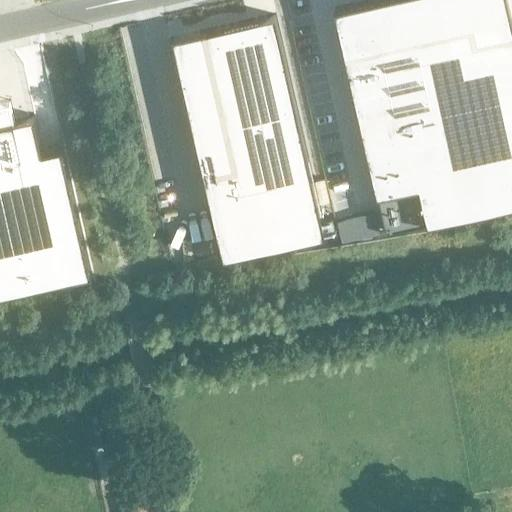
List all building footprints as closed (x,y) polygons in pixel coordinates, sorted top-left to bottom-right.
[(511,203),(511,32),(474,41),(465,0),(429,0),(358,16),(365,49),(345,53),(386,232),(511,203)] [(275,14),(173,37),(223,259),(325,236),(275,14)] [(0,294),(92,274),(63,145),(43,149),(34,113),(14,118),(10,99),(0,100),(0,294)] [(109,409),(85,413),(91,446),(116,441),(109,409)] [(122,497),(125,511),(148,511),(145,492),(122,497)]
